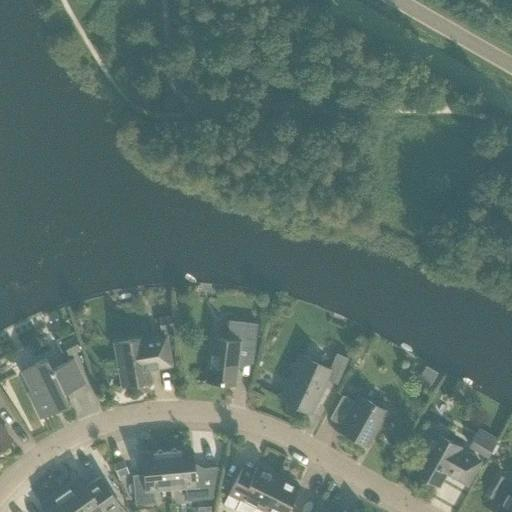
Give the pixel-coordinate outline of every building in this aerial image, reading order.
[(156,337),(175,333),(171,317),(153,321),(156,337)] [(206,381),(234,384),(238,346),(254,348),(257,324),(229,321),(227,340),(211,338),(206,381)] [(157,367),(170,365),(165,336),(152,339),(152,341),(142,343),(142,338),(115,343),(123,386),(149,381),(147,367),(157,365),(157,367)] [(281,399),(310,412),(326,379),(336,384),(348,358),(337,353),(329,369),(328,369),(301,356),(281,399)] [(40,418),(69,404),(63,393),(85,383),(73,358),(51,369),(46,358),(21,370),(30,390),(27,391),(40,418)] [(366,445),(385,411),(359,396),(355,402),(342,395),(330,418),(342,426),(340,430),(366,445)] [(0,448),(11,439),(0,426),(0,448)] [(498,439),(479,428),(468,447),(487,458),(498,439)] [(460,447),(433,432),(412,471),(438,485),(446,472),(466,484),(479,461),(458,450),(460,447)] [(191,449),(166,452),(170,488),(185,486),(187,500),(212,498),(216,473),(194,475),(191,449)] [(170,488),(166,452),(141,454),(144,479),(133,480),(135,505),(156,503),(154,489),(170,488)] [(119,476),(126,473),(122,462),(114,465),(119,476)] [(245,511),(249,504),(261,509),(278,475),(257,465),(245,488),(234,483),(223,504),(239,511),(245,511)] [(299,486),(278,475),(261,509),(265,511),(292,511),(287,509),(299,486)] [(79,477),(60,490),(75,511),(102,511),(103,511),(121,511),(123,511),(103,481),(89,491),(79,477)] [(496,511),(511,511),(511,484),(500,487),(505,506),(499,507),(496,511)] [(75,511),(60,490),(40,504),(45,511),(75,511)]
